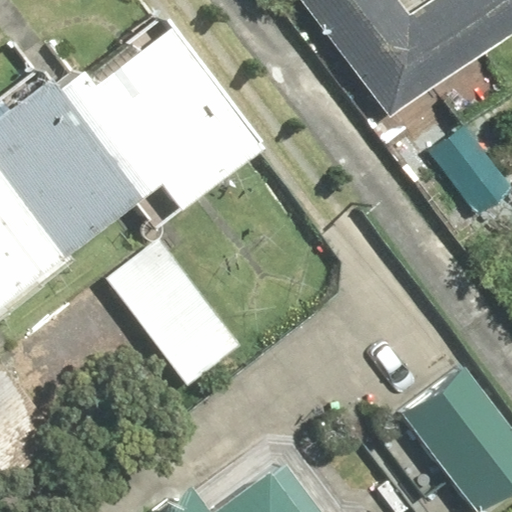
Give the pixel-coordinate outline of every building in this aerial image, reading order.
[(401,0),(303,0),(385,105),(511,7),(511,0),(403,0),(402,1),(401,0)] [(88,64),(75,74),(147,171),(165,194),(247,133),(158,13),(141,25),(88,64)] [(0,274),(53,237),(147,171),(75,74),(63,56),(28,81),(0,100),(0,274)] [(511,163),(464,108),(421,145),(482,216),(511,189),(511,163)] [(155,229),(101,267),(177,374),(231,336),(155,229)] [(511,427),(460,356),(394,404),(465,502),(511,468),(511,427)] [(0,358),(0,464),(6,472),(57,433),(0,358)] [(329,511),(266,428),(153,511),(329,511)]
